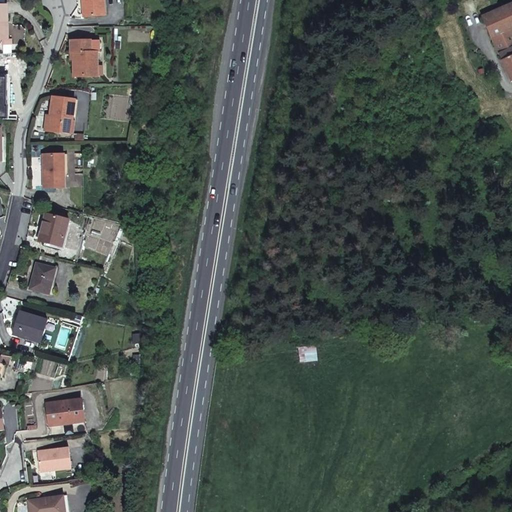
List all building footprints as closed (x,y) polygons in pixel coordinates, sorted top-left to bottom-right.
[(104,0),(82,0),(84,17),(105,15),(104,0)] [(511,4),(483,18),(511,82),(511,4)] [(74,77),(98,77),(98,66),(98,53),(100,53),(100,41),(71,41),(71,53),(73,53),(74,77)] [(73,121),(75,100),(53,97),(51,116),(48,131),(68,134),(70,120),(73,121)] [(43,155),(44,189),(65,188),(64,154),(43,155)] [(46,214),(39,241),(62,247),(69,220),(46,214)] [(56,258),(40,254),(38,264),(37,263),(30,289),(49,294),(56,269),(53,268),(56,258)] [(76,254),(74,261),(85,264),(87,258),(76,254)] [(44,332),(48,321),(20,312),(14,332),(20,333),(19,336),(38,342),(41,331),(44,332)] [(81,325),(83,317),(77,316),(74,323),(81,325)] [(27,360),(25,370),(31,371),(33,362),(27,360)] [(82,399),(47,404),(50,426),(85,422),(82,399)] [(72,468),(70,448),(38,452),(41,472),(72,468)] [(65,511),(64,496),(52,498),(29,501),(30,511),(65,511)]
